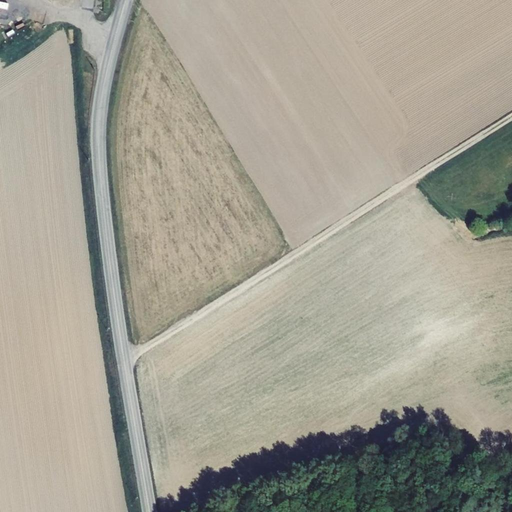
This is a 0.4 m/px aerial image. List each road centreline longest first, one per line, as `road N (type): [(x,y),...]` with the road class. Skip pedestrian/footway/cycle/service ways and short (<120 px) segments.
road 1 (tertiary): [(149,511),(97,140),(125,0)]
road 2 (track): [(123,360),(511,118)]
